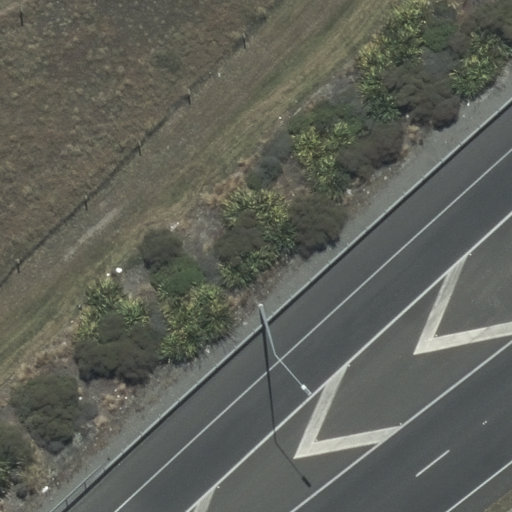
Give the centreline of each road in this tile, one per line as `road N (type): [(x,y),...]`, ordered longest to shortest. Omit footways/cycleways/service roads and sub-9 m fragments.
road 1 (motorway): [(159,511),(511,186)]
road 2 (motorway): [(398,511),(511,423)]
